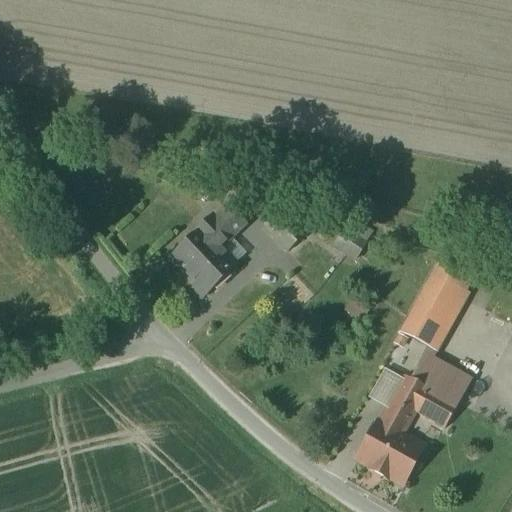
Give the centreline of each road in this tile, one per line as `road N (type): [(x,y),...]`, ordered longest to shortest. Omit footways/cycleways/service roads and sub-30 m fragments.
road 1 (residential): [(373,511),(239,411),(168,342)]
road 2 (unclassified): [(168,342),(0,138)]
road 3 (unclassified): [(0,387),(168,342)]
